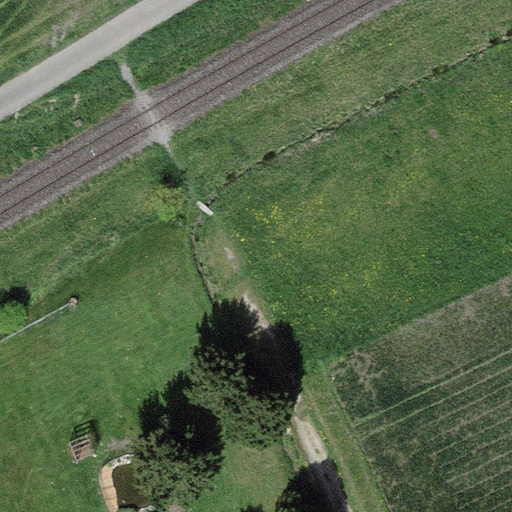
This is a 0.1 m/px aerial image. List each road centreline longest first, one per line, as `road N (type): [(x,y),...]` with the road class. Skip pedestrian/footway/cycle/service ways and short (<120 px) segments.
road 1 (track): [(344,511),(223,244)]
road 2 (track): [(0,108),(180,0)]
